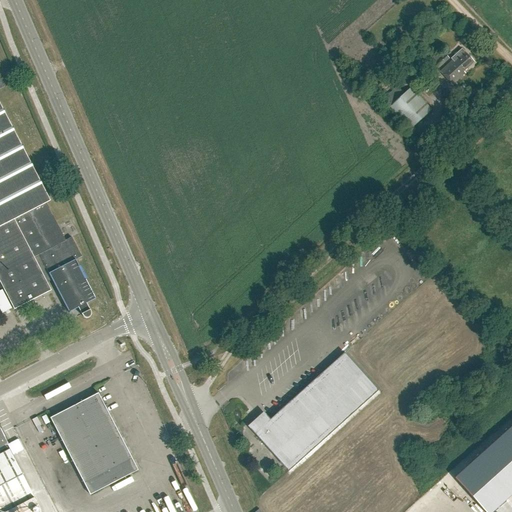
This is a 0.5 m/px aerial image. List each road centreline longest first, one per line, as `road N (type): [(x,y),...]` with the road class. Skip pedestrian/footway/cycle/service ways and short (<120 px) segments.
road 1 (track): [(185,397),(207,385),(240,337),(511,91)]
road 2 (tertiary): [(149,313),(14,0)]
road 3 (unclassified): [(0,389),(149,313)]
road 4 (unknown): [(51,511),(3,416),(6,386)]
road 5 (tertiary): [(233,511),(182,391)]
